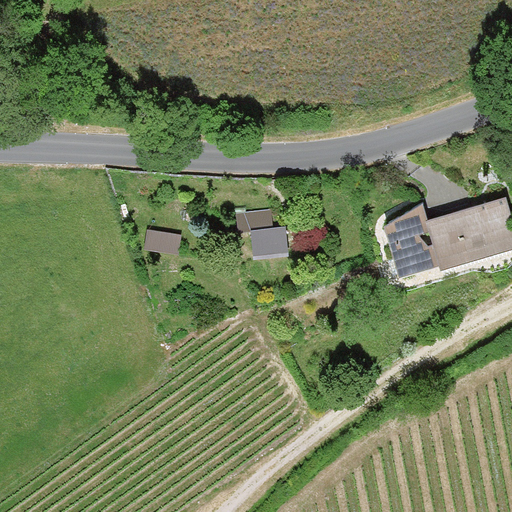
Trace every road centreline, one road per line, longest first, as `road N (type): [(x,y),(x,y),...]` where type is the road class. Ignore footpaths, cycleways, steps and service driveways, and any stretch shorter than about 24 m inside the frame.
road 1 (tertiary): [(511,106),(353,155),(304,160),(0,148)]
road 2 (track): [(218,511),(378,382),(511,306)]
